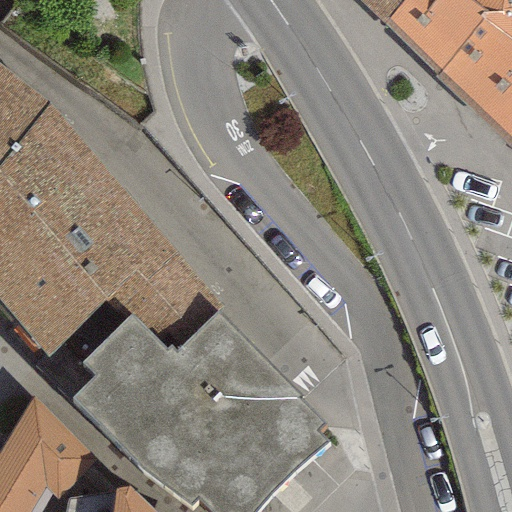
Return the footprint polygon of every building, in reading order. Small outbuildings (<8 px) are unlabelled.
[(357,0),(384,25),(406,0),(357,0)] [(511,0),(406,0),(384,25),(511,145),(511,0)] [(0,160),(46,101),(0,65),(0,160)] [(46,101),(0,160),(0,303),(76,392),(93,376),(80,362),(130,317),(169,357),(216,312),(46,101)] [(76,392),(69,398),(142,473),(188,508),(195,501),(206,511),(256,511),(328,442),(314,429),(321,423),(296,399),(299,395),(216,312),(169,357),(130,317),(80,362),(93,376),(76,392)] [(94,461),(31,397),(0,448),(0,511),(29,511),(44,488),(61,501),(66,500),(114,491),(88,469),(94,461)] [(158,511),(128,487),(114,491),(66,500),(63,511),(158,511)]
